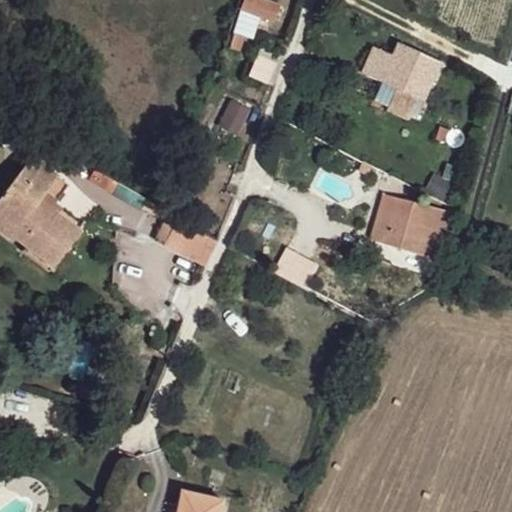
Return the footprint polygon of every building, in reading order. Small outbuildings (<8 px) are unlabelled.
[(285,3),(277,0),(244,0),(241,8),(279,20),(285,3)] [(245,35),(235,31),(229,45),(241,49),(245,35)] [(385,80),(383,81),(423,101),(441,63),(402,42),(396,55),(385,80)] [(396,55),(379,47),(368,66),(378,77),(385,80),(396,55)] [(271,85),(281,57),(257,48),(247,76),(271,85)] [(226,99),(212,132),(234,141),(248,109),(226,99)] [(0,105),(0,122),(3,125),(0,128),(0,138),(14,150),(31,129),(0,105)] [(441,126),(436,136),(446,141),(450,132),(441,126)] [(4,182),(0,186),(0,233),(2,235),(4,233),(44,265),(77,228),(51,207),(69,186),(32,155),(6,185),(4,182)] [(454,208),(387,191),(372,236),(440,254),(454,208)] [(220,239),(181,214),(168,241),(208,266),(217,245),(220,239)] [(316,265),(283,248),(271,273),(304,290),(316,265)] [(223,511),(226,498),(186,489),(180,511),(223,511)]
